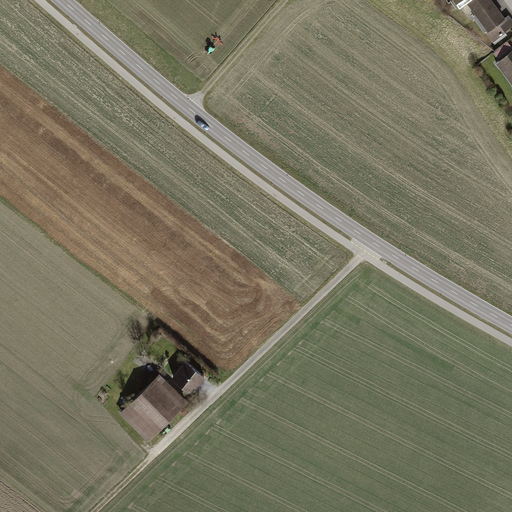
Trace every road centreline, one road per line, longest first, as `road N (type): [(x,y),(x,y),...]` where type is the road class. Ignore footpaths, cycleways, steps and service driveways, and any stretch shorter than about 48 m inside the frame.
road 1 (tertiary): [(511,326),(288,185),(63,0)]
road 2 (track): [(371,241),(95,511)]
road 3 (track): [(190,109),(284,0)]
